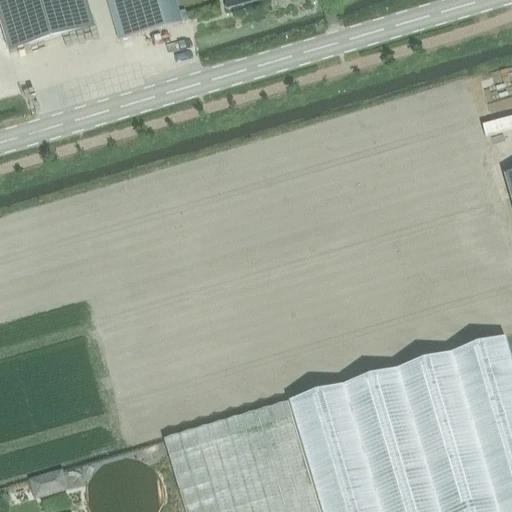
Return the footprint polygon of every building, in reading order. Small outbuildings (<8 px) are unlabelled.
[(0,0),(0,19),(10,53),(93,28),(85,0),(0,0)] [(178,16),(174,0),(106,0),(119,44),(181,26),(181,25),(186,23),(184,15),(178,16)] [(224,0),(228,11),(267,0),(224,0)] [(511,511),(511,361),(506,341),(286,407),(317,511),(511,511)] [(317,511),(286,407),(163,443),(183,511),(317,511)] [(168,493),(168,492),(168,486),(166,478),(163,472),(159,466),(153,460),(145,455),(138,453),(131,451),(124,451),(117,453),(110,455),(102,460),(96,466),(91,473),(88,483),(87,491),(87,499),(89,507),(91,511),(163,511),(165,509),(167,502),(168,493)]
